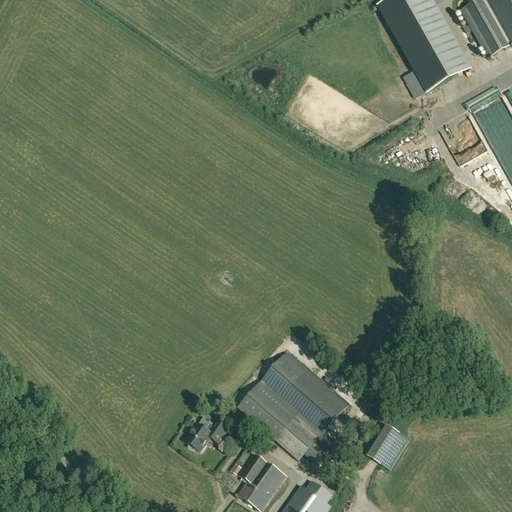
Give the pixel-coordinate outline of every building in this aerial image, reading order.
[(468,70),(428,0),(383,0),(371,7),(422,96),(468,70)] [(511,0),(482,0),(462,12),(489,60),(511,46),(511,0)] [(348,407),(308,372),(287,353),(238,409),(299,463),(304,457),(318,469),(339,446),(325,434),(348,407)] [(198,425),(185,443),(201,454),(211,439),(218,445),(229,430),(217,422),(214,426),(204,418),(198,426),(198,425)] [(259,511),(262,511),(286,478),(252,455),(237,476),(247,483),(238,497),(259,511)] [(328,511),(331,509),(301,488),(284,511),(328,511)]
